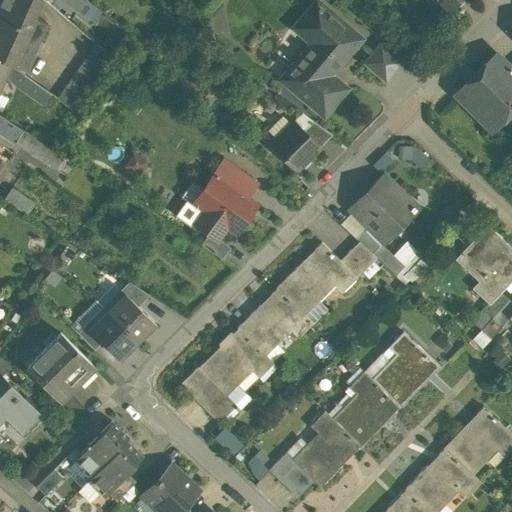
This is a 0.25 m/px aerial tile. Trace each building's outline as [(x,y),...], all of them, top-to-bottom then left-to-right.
[(0,0),(0,60),(10,65),(24,71),(46,24),(45,23),(32,17),(40,0),(0,0)] [(81,0),(60,0),(78,13),(85,3),(81,0)] [(436,0),(448,13),(462,0),(436,0)] [(304,55),(329,76),(360,39),(317,3),(296,28),(314,43),(304,55)] [(95,45),(57,98),(75,111),(113,57),(95,45)] [(401,63),(380,45),(365,63),(386,81),(401,63)] [(345,90),(329,76),(304,55),(295,66),(299,70),(288,83),(324,114),(345,90)] [(240,56),(234,65),(243,71),(249,62),(240,56)] [(511,72),(509,70),(497,58),(458,97),(491,130),(511,109),(511,72)] [(0,60),(0,86),(5,75),(10,65),(0,60)] [(43,89),(10,65),(5,75),(16,85),(36,99),(43,89)] [(50,93),(43,89),(36,99),(42,104),(50,93)] [(7,121),(0,116),(0,132),(15,142),(22,131),(7,121)] [(302,132),(292,122),(270,145),(296,171),(319,149),(302,132)] [(331,135),(312,122),(302,132),(318,148),(331,135)] [(46,146),(22,131),(15,142),(56,169),(64,157),(46,146)] [(400,147),(398,160),(412,161),(421,170),(430,161),(414,148),(400,147)] [(256,185),(234,170),(225,183),(246,198),(256,185)] [(225,183),(217,177),(218,176),(216,174),(215,176),(214,175),(194,203),(194,204),(205,211),(196,223),(195,224),(210,234),(216,239),(226,226),(235,232),(248,214),(244,211),(242,203),(246,198),(225,183)] [(385,180),(353,212),(367,227),(377,236),(391,222),(395,226),(413,208),(385,180)] [(32,203),(11,189),(3,200),(25,214),(32,203)] [(192,206),(185,201),(175,216),(180,219),(180,220),(184,223),(184,222),(190,226),(193,221),(196,223),(205,211),(194,204),(192,206)] [(367,227),(353,212),(340,225),(356,240),(363,231),(367,227)] [(511,279),(511,251),(486,227),(460,254),(484,276),(472,289),(488,303),(489,304),(499,293),(511,279)] [(379,246),(363,231),(356,240),(358,242),(372,255),(379,246)] [(222,258),(229,248),(216,239),(210,234),(203,244),(222,258)] [(358,242),(339,261),(356,278),(376,259),(372,255),(358,242)] [(321,243),(276,288),(276,289),(299,312),(314,298),(330,282),(341,293),(356,278),(339,261),(321,243)] [(149,296),(128,282),(120,291),(124,295),(125,294),(138,307),(149,296)] [(276,289),(237,328),(238,329),(265,356),(290,331),(297,338),(312,324),(299,312),(276,289)] [(499,293),(489,304),(488,303),(480,312),(490,321),(491,319),(508,302),(499,293)] [(138,307),(125,294),(124,295),(107,312),(137,343),(154,326),(155,326),(156,325),(138,307)] [(326,310),(314,298),(299,312),(312,324),(326,310)] [(511,305),(508,302),(491,319),(501,328),(509,319),(511,315),(511,305)] [(137,343),(107,312),(91,328),(90,329),(102,342),(120,360),(121,359),(137,343)] [(490,321),(480,330),(490,340),(501,328),(491,319),(490,321)] [(102,342),(90,329),(91,328),(87,324),(77,334),(93,351),(102,342)] [(238,329),(198,369),(197,368),(181,384),(193,395),(208,380),(217,389),(221,393),(233,381),(247,367),(259,378),(273,364),(265,356),(238,329)] [(402,332),(388,348),(399,359),(375,385),(398,407),(399,408),(438,367),(402,332)] [(59,334),(25,367),(61,403),(95,370),(59,334)] [(0,358),(0,375),(0,376),(9,368),(0,358)] [(360,399),(336,424),(359,446),(360,447),(398,407),(375,385),(363,373),(348,388),(360,399)] [(0,422),(8,414),(25,431),(40,416),(0,376),(0,375),(0,422)] [(193,395),(192,397),(201,406),(217,389),(208,380),(193,395)] [(251,399),(233,381),(221,393),(235,407),(239,410),(251,399)] [(221,393),(217,389),(201,406),(219,424),(223,419),(235,407),(221,393)] [(235,407),(223,419),(227,423),(239,410),(235,407)] [(511,435),(482,407),(443,448),(444,449),(468,471),(492,446),(504,457),(511,448),(511,435)] [(336,424),(324,412),(310,427),(322,438),(296,464),(313,481),(320,487),(359,446),(336,424)] [(128,439),(111,423),(72,464),(89,480),(125,442),(128,439)] [(230,454),(240,443),(222,427),(211,438),(230,454)] [(89,480),(86,482),(103,498),(127,474),(142,458),(125,442),(89,480)] [(254,475),(270,461),(259,449),(243,463),(254,475)] [(444,449),(406,489),(406,490),(430,511),(437,511),(459,490),(466,497),(480,483),(468,471),(444,449)] [(285,454),(269,471),(279,481),(295,463),(285,454)] [(295,463),(279,481),(288,489),(304,472),(296,464),(295,463)] [(172,466),(143,497),(144,498),(148,494),(162,507),(158,511),(179,511),(183,508),(198,491),(172,466)] [(53,470),(36,487),(44,496),(62,478),(53,470)] [(304,472),(288,489),(297,498),(313,481),(304,472)] [(135,482),(127,474),(107,495),(116,503),(135,482)] [(430,511),(406,490),(384,511),(430,511)]
